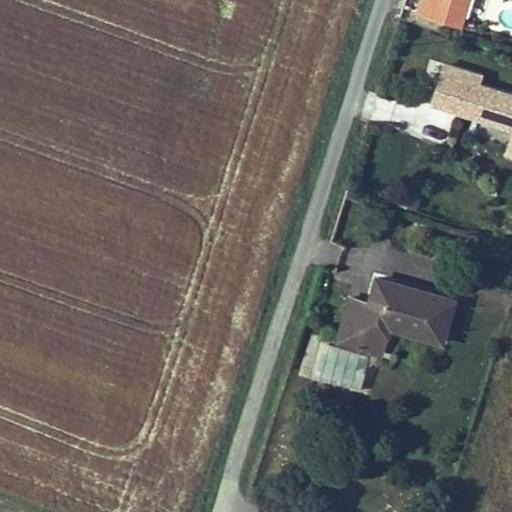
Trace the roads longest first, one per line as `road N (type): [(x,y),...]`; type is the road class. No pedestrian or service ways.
road 1 (track): [(221,511),(308,243)]
road 2 (unclassified): [(308,243),(388,0)]
